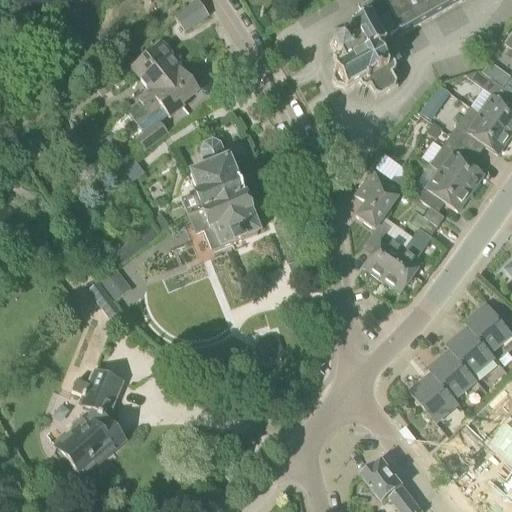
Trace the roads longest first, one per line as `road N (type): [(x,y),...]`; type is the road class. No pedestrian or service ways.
road 1 (unclassified): [(351,388),(335,239),(321,194),(272,90),(213,0)]
road 2 (unclassified): [(351,388),(416,326),(511,193)]
road 3 (unclassified): [(446,511),(351,388)]
